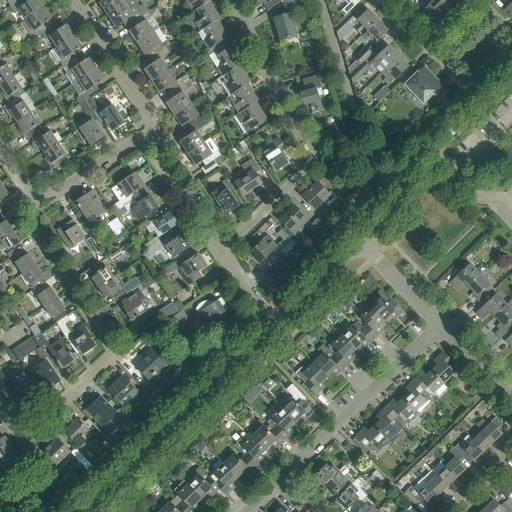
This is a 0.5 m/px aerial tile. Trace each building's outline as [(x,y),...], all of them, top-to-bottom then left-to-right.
[(30,0),(19,0),(10,6),(14,12),(19,9),(26,20),(43,8),(37,0),(30,0),(31,0),(31,1),(30,0)] [(129,0),(104,0),(100,3),(107,15),(124,4),(129,0)] [(194,0),(188,4),(193,12),(211,0),(194,0)] [(211,0),(193,12),(194,12),(196,10),(202,19),(196,23),(201,30),(219,18),(211,7),(213,6),(209,1),(211,0)] [(281,2),(283,0),(255,0),(259,4),(264,1),(269,9),(267,10),(281,2)] [(287,11),(298,4),(296,0),(283,0),(281,2),(287,11)] [(345,0),(349,3),(342,10),(346,14),(361,0),(360,0),(345,0)] [(446,0),(432,0),(432,1),(445,15),(446,16),(449,12),(449,11),(453,7),(446,0)] [(432,1),(420,13),(434,27),(438,23),(445,15),(432,1)] [(511,2),(507,7),(506,6),(502,10),(511,20),(511,2)] [(125,20),(128,25),(136,20),(148,12),(143,4),(138,8),(136,5),(128,10),(124,4),(107,15),(115,26),(125,20)] [(40,34),(44,31),(40,25),(46,22),(46,23),(48,21),(48,20),(50,19),(43,8),(26,20),(20,23),(27,33),(28,33),(32,39),(37,36),(40,34)] [(356,30),(361,36),(378,20),(368,10),(357,20),(353,16),(336,32),(339,42),(353,29),(350,27),(357,20),(362,25),(356,30)] [(137,43),(153,32),(146,21),(152,17),(148,12),(136,20),(139,25),(129,31),(137,43)] [(274,18),(281,40),(297,35),(290,13),(274,18)] [(203,42),(208,49),(206,51),(209,55),(223,46),(220,42),(227,38),(219,26),(220,25),(217,20),(219,19),(219,18),(198,32),(204,42),(203,42)] [(388,30),(378,20),(361,36),(366,41),(372,35),(377,40),(388,30)] [(56,47),(74,36),(66,25),(64,27),(63,26),(61,27),(62,28),(56,32),(52,26),(44,31),(40,34),(44,40),(49,37),(56,47)] [(161,43),(153,32),(137,43),(145,55),(155,48),(158,53),(166,48),(170,45),(166,39),(161,43)] [(57,62),(58,61),(63,67),(75,59),(71,53),(76,50),(77,51),(79,49),(78,48),(81,47),(74,36),(56,47),(50,52),(57,62)] [(177,40),(173,43),(177,49),(181,46),(177,40)] [(381,45),(377,40),(368,49),(365,47),(355,58),(357,60),(348,68),(350,75),(364,61),(381,45)] [(208,56),(222,76),(240,64),(232,53),(234,52),(230,47),(225,50),(223,46),(209,55),(208,56)] [(380,63),(385,68),(398,56),(388,46),(371,63),(376,67),(380,63)] [(166,48),(158,53),(150,58),(154,63),(144,70),(152,81),(168,70),(161,59),(169,53),(166,48)] [(390,74),(383,81),(388,86),(408,66),(398,56),(385,68),(390,74)] [(75,59),(63,67),(67,73),(65,74),(73,85),(79,81),(96,69),(88,58),(86,60),(85,59),(83,61),(84,61),(79,65),(75,59)] [(0,84),(14,76),(3,59),(0,60),(0,84)] [(350,75),(352,83),(370,66),(364,61),(350,75)] [(229,96),(249,83),(241,71),(242,70),(239,65),(240,64),(222,76),(216,80),(220,86),(222,85),(229,96)] [(407,86),(422,101),(420,103),(421,104),(432,94),(437,100),(446,91),(424,67),(413,78),(409,73),(400,82),(405,87),(407,86)] [(96,69),(79,81),(85,91),(78,96),(77,100),(79,104),(85,100),(90,97),(97,92),(93,86),(98,83),(99,84),(101,82),(100,82),(103,80),(96,69)] [(176,81),(168,70),(152,81),(160,93),(169,86),(173,91),(185,83),(189,80),(185,75),(176,81)] [(324,96),(321,88),(317,75),(302,80),(306,91),(300,93),(305,109),(311,108),(312,114),(323,110),(319,97),(324,96)] [(25,92),(14,76),(0,84),(0,87),(2,91),(0,92),(5,99),(10,95),(13,100),(9,103),(20,96),(25,92)] [(174,114),(190,103),(183,92),(188,88),(185,83),(173,91),(176,96),(166,103),(174,114)] [(243,111),(257,101),(249,90),(250,89),(247,84),(249,83),(229,96),(228,96),(234,105),(234,106),(239,113),(243,111)] [(379,102),(390,91),(385,86),(374,97),(379,102)] [(13,117),(16,122),(31,113),(20,96),(9,103),(12,108),(7,112),(11,118),(13,117)] [(90,97),(85,100),(92,110),(97,107),(90,97)] [(86,114),(92,110),(85,100),(79,104),(86,114)] [(234,117),(245,133),(265,120),(258,108),(259,107),(256,102),(257,101),(243,111),(239,113),(234,117)] [(192,120),(195,124),(207,116),(203,111),(198,114),(190,103),(174,114),(182,126),(192,120)] [(124,123),(114,107),(108,111),(106,109),(100,113),(112,131),(124,123)] [(42,129),(31,113),(16,122),(19,127),(18,128),(22,135),(28,131),(31,137),(36,133),(42,129)] [(180,142),(188,153),(204,142),(197,131),(212,120),(208,115),(207,116),(195,124),(186,130),(189,135),(180,142)] [(80,128),(91,145),(103,136),(92,120),(80,128)] [(47,126),(42,129),(36,133),(39,138),(32,143),(32,146),(34,149),(37,149),(40,147),(43,152),(58,142),(47,126)] [(286,149),(278,138),(268,145),(272,152),(265,156),(275,171),(288,163),(280,152),(286,149)] [(58,166),(69,159),(58,142),(43,152),(46,157),(45,158),(49,165),(55,161),(58,166)] [(213,144),(208,148),(204,142),(188,153),(195,165),(205,159),(208,164),(214,160),(220,155),(213,144)] [(511,142),(500,154),(511,166),(511,167),(510,169),(511,170),(511,142)] [(255,173),(260,170),(252,158),(241,166),(247,175),(235,183),(243,195),(262,183),(255,173)] [(218,166),(214,160),(208,164),(201,168),(205,174),(218,166)] [(135,173),(118,184),(126,197),(115,204),(119,209),(125,205),(135,198),(132,193),(143,186),(135,173)] [(1,183),(0,184),(0,200),(9,194),(1,183)] [(303,196),(315,209),(323,202),(328,207),(337,198),(332,192),(329,195),(317,183),(303,196)] [(238,206),(227,189),(221,193),(218,189),(212,193),(215,197),(226,214),(238,206)] [(77,205),(79,208),(80,207),(87,218),(87,222),(97,222),(97,216),(105,211),(92,191),(76,202),(78,205),(77,205)] [(143,218),(158,208),(149,195),(134,205),(143,218)] [(125,205),(119,209),(113,213),(117,218),(128,210),(125,205)] [(307,219),(293,205),(279,219),(295,236),(300,231),(297,228),(307,219)] [(178,223),(170,211),(146,227),(150,233),(154,230),(158,236),(178,223)] [(321,215),(315,221),(325,231),(331,225),(321,215)] [(116,236),(120,233),(125,230),(117,218),(108,224),(116,236)] [(85,239),(72,220),(57,230),(69,249),(85,239)] [(0,240),(13,231),(6,221),(0,224),(0,240)] [(325,231),(315,221),(310,225),(320,235),(325,231)] [(277,246),(281,251),(292,240),(282,229),(277,233),(283,240),(277,246)] [(0,240),(7,251),(20,242),(13,231),(0,240)] [(173,257),(192,245),(184,233),(166,245),(173,257)] [(272,242),(273,240),(269,236),(267,236),(249,253),(259,263),(258,263),(259,264),(261,262),(276,246),(272,242)] [(148,250),(159,243),(156,238),(144,246),(148,250)] [(295,243),(292,240),(281,251),(285,255),(295,245),(295,243)] [(159,243),(148,250),(151,256),(163,248),(159,243)] [(120,249),(109,256),(113,262),(124,255),(120,249)] [(15,262),(22,273),(35,264),(28,254),(15,262)] [(206,266),(198,254),(179,267),(190,283),(200,276),(197,271),(206,266)] [(272,280),(274,278),(277,282),(294,265),(285,255),(267,272),(268,273),(266,274),(266,276),(270,280),(272,280)] [(167,274),(177,267),(174,263),(164,269),(167,274)] [(42,275),(35,264),(22,273),(30,284),(42,275)] [(468,285),(480,274),(470,264),(450,283),(456,288),(464,281),(468,285)] [(92,277),(98,288),(113,278),(106,266),(96,272),(98,274),(92,277)] [(494,289),(480,274),(468,285),(474,291),(470,295),(470,296),(471,295),(480,303),(494,289)] [(153,275),(143,282),(140,284),(144,290),(157,281),(153,275)] [(123,295),(140,284),(143,282),(141,277),(137,279),(136,278),(124,285),(125,287),(121,289),(120,290),(123,295)] [(112,295),(120,290),(121,289),(113,278),(98,288),(105,298),(111,294),(112,295)] [(37,296),(45,306),(58,298),(50,287),(37,296)] [(126,307),(124,308),(126,311),(124,312),(128,317),(129,316),(131,319),(135,316),(135,317),(137,316),(137,315),(145,309),(139,300),(144,297),(140,291),(123,303),(126,307)] [(386,294),(372,307),(384,321),(394,311),(398,315),(403,311),(386,294)] [(490,311),(494,316),(506,304),(496,294),(477,313),(482,319),(490,311)] [(52,317),(56,322),(67,316),(63,310),(65,308),(58,298),(45,306),(52,317)] [(209,301),(208,301),(207,301),(206,301),(205,301),(203,302),(202,302),(201,303),(200,303),(199,304),(198,305),(198,306),(197,307),(196,308),(196,309),(196,310),(198,313),(206,325),(226,311),(225,310),(227,310),(228,310),(227,308),(227,306),(226,305),(225,303),(224,302),(223,300),(222,299),(220,298),(218,300),(218,299),(212,303),(210,303),(209,301)] [(511,327),(511,310),(506,304),(494,316),(500,322),(496,326),(497,326),(498,325),(506,334),(511,327)] [(368,323),(363,328),(374,339),(378,334),(374,330),(384,321),(372,307),(362,317),(368,323)] [(177,321),(175,322),(178,327),(189,320),(183,310),(174,316),(177,321)] [(67,316),(56,322),(71,345),(75,342),(82,354),(83,353),(85,355),(92,349),(91,348),(95,345),(83,327),(72,334),(65,325),(71,321),(67,316)] [(353,326),(343,335),(356,349),(365,339),(369,343),(374,339),(363,328),(359,332),(353,326)] [(35,337),(41,346),(43,349),(49,345),(41,333),(35,337)] [(34,335),(29,339),(36,349),(41,346),(35,337),(34,335)] [(335,355),(345,366),(349,362),(345,358),(356,349),(343,335),(332,345),(338,351),(334,355),(335,355)] [(31,353),(36,350),(36,349),(29,339),(24,342),(31,353)] [(24,342),(19,345),(26,356),(31,353),(24,342)] [(49,348),(62,367),(74,359),(65,345),(58,349),(55,344),(49,348)] [(19,345),(14,349),(21,360),(26,356),(19,345)] [(48,356),(43,349),(41,346),(36,349),(36,350),(42,360),(48,356)] [(153,351),(136,367),(148,379),(159,368),(162,371),(167,366),(151,348),(150,349),(153,351)] [(15,363),(21,360),(14,349),(8,352),(15,363)] [(324,353),(314,363),(327,376),(336,367),(340,371),(345,366),(335,355),(330,359),(324,353)] [(444,382),(458,368),(443,353),(434,361),(438,365),(432,371),(444,382)] [(33,369),(46,389),(59,381),(45,361),(33,369)] [(308,368),(307,369),(305,368),(301,367),(295,373),(316,394),(320,390),(317,386),(327,376),(314,363),(308,368)] [(33,387),(19,366),(6,375),(11,382),(21,396),(33,387)] [(433,392),(444,382),(432,371),(426,376),(422,373),(414,381),(423,390),(427,386),(433,392)] [(139,392),(122,375),(108,389),(120,402),(128,394),(133,398),(139,392)] [(409,393),(403,398),(415,410),(425,401),(419,395),(423,390),(414,381),(405,389),(409,393)] [(145,392),(156,403),(162,398),(148,384),(143,389),(145,392)] [(471,399),(475,403),(483,396),(479,391),(471,399)] [(156,403),(145,392),(141,396),(153,409),(157,404),(156,403)] [(116,413),(100,397),(87,409),(103,425),(116,413)] [(486,397),(467,415),(471,420),(491,401),(486,397)] [(292,398),(281,408),(294,421),(304,412),(308,416),(313,412),(302,400),(297,404),(292,398)] [(393,400),(385,408),(404,428),(408,424),(404,420),(415,410),(403,398),(397,404),(393,400)] [(277,424),(273,428),(284,439),(288,435),(284,431),(294,421),(281,408),(271,418),(277,424)] [(404,428),(385,408),(377,416),(380,420),(374,426),(386,438),(390,442),(390,441),(392,443),(399,437),(396,435),(404,428)] [(127,425),(123,429),(126,433),(135,424),(132,421),(125,414),(121,419),(127,425)] [(132,421),(135,424),(136,425),(141,421),(136,416),(132,421)] [(476,425),(482,431),(493,442),(502,433),(498,429),(503,424),(495,417),(490,422),(491,423),(488,425),(483,419),(476,425)] [(88,430),(78,419),(65,431),(79,445),(86,438),(83,435),(88,430)] [(463,419),(458,424),(461,428),(466,423),(463,419)] [(101,441),(105,437),(93,424),(89,428),(93,432),(93,433),(101,441)] [(456,432),(461,428),(458,424),(453,429),(456,432)] [(263,426),(253,436),(266,449),(276,440),(279,444),(284,439),(273,428),(269,432),(263,426)] [(390,442),(386,438),(374,426),(368,432),(364,428),(356,436),(371,452),(379,452),(384,448),(385,448),(388,445),(388,443),(390,442)] [(484,451),(493,442),(482,431),(473,440),(484,451)] [(266,449),(253,436),(248,441),(246,438),(241,438),(234,445),(244,456),(255,467),(260,463),(256,459),(266,449)] [(0,456),(12,448),(5,437),(0,439),(0,456)] [(44,451),(49,457),(45,461),(45,462),(45,461),(53,470),(58,465),(56,464),(69,451),(57,439),(44,451)] [(201,439),(195,445),(201,450),(206,445),(201,439)] [(458,443),(454,448),(463,457),(467,453),(474,460),(484,451),(473,440),(464,449),(458,443)] [(334,441),(330,445),(336,451),(339,447),(334,441)] [(354,457),(358,452),(349,443),(345,447),(354,457)] [(436,446),(431,450),(434,454),(439,449),(436,446)] [(20,460),(12,448),(0,456),(0,462),(1,465),(0,465),(0,473),(20,460)] [(75,448),(71,453),(81,463),(85,459),(75,448)] [(454,457),(446,466),(456,477),(466,468),(459,461),(463,457),(454,448),(449,452),(454,457)] [(431,450),(426,455),(429,458),(434,454),(431,450)] [(251,471),(255,467),(244,456),(240,460),(234,454),(224,464),(237,477),(247,467),(251,471)] [(237,477),(224,464),(220,459),(213,465),(218,470),(210,477),(216,484),(219,488),(226,495),(231,491),(227,487),(237,477)] [(417,463),(412,468),(416,471),(421,467),(417,463)] [(315,476),(324,485),(339,471),(333,466),(330,469),(326,465),(315,476)] [(219,488),(216,484),(210,477),(199,466),(191,474),(191,476),(194,479),(188,484),(201,498),(211,488),(215,492),(219,488)] [(448,486),(456,477),(446,466),(437,475),(448,486)] [(411,476),(416,471),(412,468),(407,473),(411,476)] [(347,473),(344,476),(339,471),(324,485),(333,495),(336,493),(339,496),(340,497),(349,488),(348,488),(355,481),(347,473)] [(437,475),(428,483),(438,495),(448,486),(437,475)] [(357,479),(355,481),(348,488),(349,488),(340,497),(339,496),(337,499),(346,509),(349,506),(352,510),(361,501),(366,496),(359,489),(363,485),(357,479)] [(174,498),(186,511),(194,511),(195,511),(191,507),(201,498),(188,484),(183,480),(173,489),(178,494),(174,498)] [(509,498),(505,502),(511,509),(511,482),(502,491),(509,498)] [(436,501),(434,499),(438,495),(428,483),(418,492),(412,485),(407,490),(418,501),(423,497),(431,506),(436,501)] [(159,511),(186,511),(174,498),(159,511)] [(493,499),(484,508),(487,511),(502,511),(504,510),(505,511),(511,511),(511,509),(505,502),(500,506),(493,499)] [(376,511),(377,511),(371,506),(368,509),(361,501),(352,510),(354,511),(376,511)]
